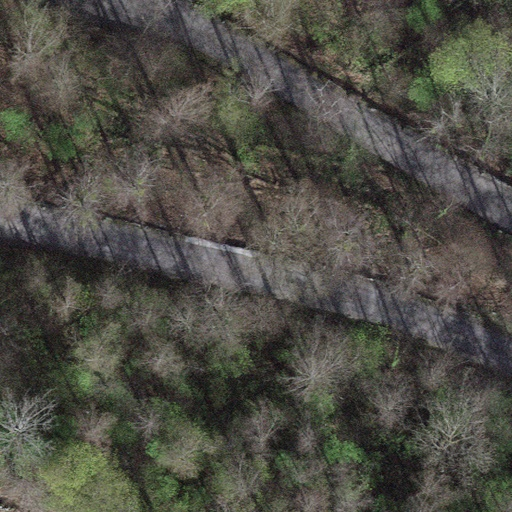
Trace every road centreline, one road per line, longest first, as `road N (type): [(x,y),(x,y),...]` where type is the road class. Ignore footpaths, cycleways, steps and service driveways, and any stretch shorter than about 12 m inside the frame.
road 1 (unclassified): [(0,218),(371,301),(511,362)]
road 2 (unclassified): [(511,209),(139,0)]
